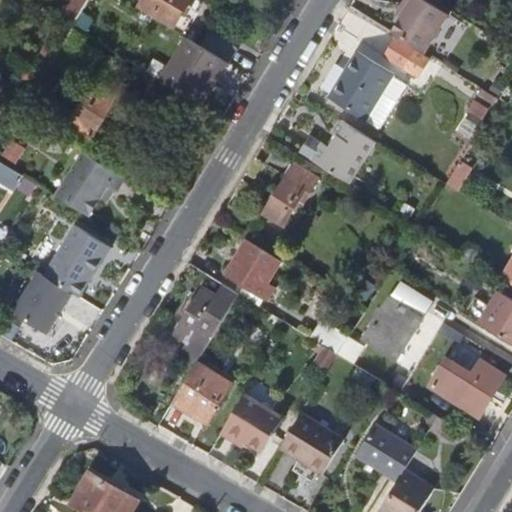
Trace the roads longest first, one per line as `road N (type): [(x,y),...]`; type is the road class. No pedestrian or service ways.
road 1 (residential): [(76,403),(324,0)]
road 2 (residential): [(263,511),(76,403)]
road 3 (residential): [(8,511),(76,403)]
